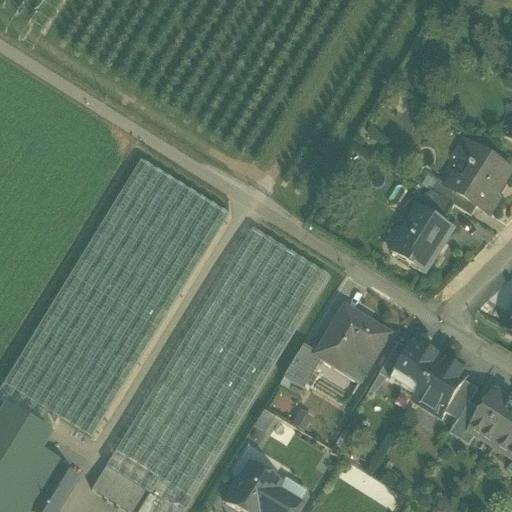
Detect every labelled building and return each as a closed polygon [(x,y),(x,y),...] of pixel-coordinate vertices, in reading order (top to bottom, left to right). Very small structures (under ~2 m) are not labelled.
[(456,179),(448,190),(447,192),(475,209),(489,218),(500,202),(495,199),(511,174),(463,144),(453,160),(474,173),(466,185),(456,179)] [(90,442),(228,218),(140,163),(0,389),(0,405),(5,409),(49,436),(58,422),(90,442)] [(432,195),(454,209),(469,219),(475,209),(447,192),(448,190),(438,184),(432,195)] [(420,212),(443,227),(454,209),(432,195),(420,212)] [(424,277),(453,233),(443,227),(420,212),(417,210),(389,255),(424,277)] [(185,511),(328,279),(251,232),(91,493),(121,511),(185,511)] [(388,338),(343,311),(315,358),(314,359),(321,363),(359,387),(388,338)] [(407,354),(397,347),(377,378),(388,384),(407,354)] [(422,354),(411,347),(407,354),(388,384),(401,393),(399,396),(415,406),(443,362),(424,351),(422,354)] [(314,359),(315,358),(301,350),(282,380),(303,393),(321,363),(314,359)] [(469,379),(443,362),(415,406),(441,422),(446,415),(465,385),(469,379)] [(478,393),(465,385),(446,415),(459,423),(469,407),(478,393)] [(511,424),(511,404),(496,394),(482,415),(470,435),(476,438),(495,451),(511,424)] [(482,415),(469,407),(459,423),(450,437),(469,449),(476,438),(470,435),(482,415)] [(49,436),(5,409),(0,417),(0,511),(59,511),(77,484),(57,471),(61,465),(40,452),(50,436),(49,436)] [(511,424),(495,451),(511,461),(511,424)] [(264,511),(276,493),(280,486),(248,467),(240,481),(237,481),(230,492),(231,495),(224,506),(234,511),(264,511)] [(294,511),(299,506),(276,493),(264,511),(294,511)]
